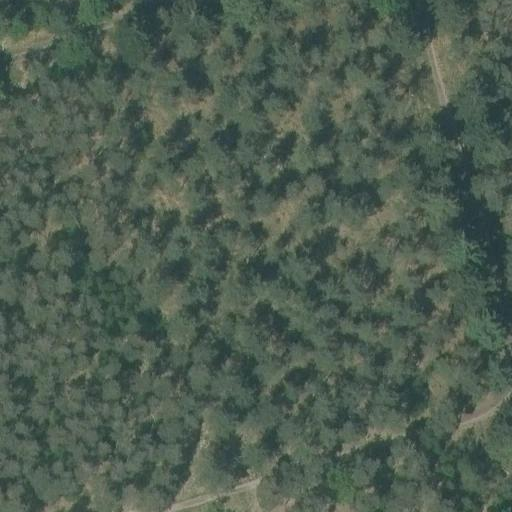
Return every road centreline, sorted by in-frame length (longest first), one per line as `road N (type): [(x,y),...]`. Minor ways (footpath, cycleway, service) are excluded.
road 1 (track): [(415,0),(511,344),(511,397),(155,511)]
road 2 (track): [(198,0),(0,55)]
